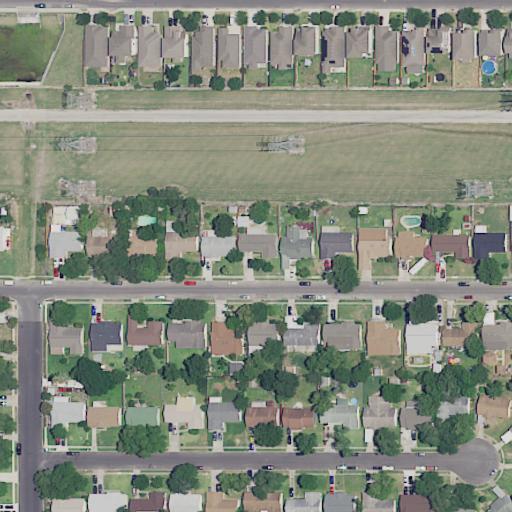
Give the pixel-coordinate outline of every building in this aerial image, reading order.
[(86,66),(109,67),(110,26),(87,26),(86,66)] [(153,26),(139,26),(140,66),(162,66),(161,31),(153,32),(153,26)] [(214,26),(200,26),(200,34),(192,34),(192,72),(203,72),(203,66),(214,66),(214,26)] [(319,26),(297,27),(298,56),(320,55),(319,26)] [(391,26),(377,26),(377,71),(399,71),(399,31),(391,30),(391,26)] [(135,27),(113,27),(113,56),(118,56),(118,62),(125,62),(125,56),(135,56),(135,27)] [(240,68),(240,35),(230,35),(230,28),(219,27),(219,60),(224,60),(223,68),(240,68)] [(245,67),(259,66),(259,63),(268,63),(267,27),(244,27),(245,67)] [(294,27),(279,27),(279,32),(272,31),(271,64),(280,64),(280,67),(294,67),(294,27)] [(324,27),(324,66),(346,67),(347,28),(324,27)] [(188,58),(188,37),(183,37),(183,28),(166,28),(165,57),(188,58)] [(350,30),(350,57),(373,56),(373,29),(350,30)] [(403,66),(409,66),(409,72),(425,73),(425,29),(403,29),(403,66)] [(429,53),(452,53),(452,29),(429,29),(429,53)] [(505,55),(505,29),(482,30),(482,56),(505,55)] [(479,60),(478,31),(455,32),(456,61),(479,60)] [(198,252),(198,232),(178,232),(178,221),(167,220),(166,257),(182,258),(182,251),(198,252)] [(487,232),(487,226),(476,225),(475,259),(490,259),(490,252),(506,252),(506,233),(487,232)] [(240,252),(263,252),(263,258),(277,258),(277,234),(266,234),(266,226),(248,226),(248,234),(240,234),(240,252)] [(314,258),(313,237),(308,237),(308,226),(288,227),(288,237),(283,237),(283,268),(291,268),(290,258),(314,258)] [(340,226),(323,226),(322,258),(337,258),(337,252),(353,252),(353,233),(339,233),(340,226)] [(387,228),(360,228),(360,270),(372,270),(372,258),(392,258),(391,237),(387,237),(387,228)] [(160,237),(148,236),(148,229),(132,229),(131,256),(159,257),(160,237)] [(234,237),(220,237),(220,230),(205,231),(205,257),(235,257),(234,237)] [(83,232),(52,231),(51,257),(66,258),(66,251),(83,251),(83,232)] [(397,258),(428,258),(428,237),(414,237),(414,231),(397,231),(397,258)] [(471,235),(434,234),(434,252),(456,252),(455,258),(471,259),(471,235)] [(88,256),(115,257),(116,236),(89,235),(88,256)] [(52,348),(71,348),(71,354),(83,354),(82,328),(68,328),(68,307),(51,307),(52,348)] [(511,348),(511,322),(495,323),(495,312),(485,313),(485,323),(483,323),(484,350),(511,348)] [(129,345),(163,346),(164,322),(148,321),(148,328),(138,328),(139,315),(129,314),(129,345)] [(286,345),(320,346),(320,322),(295,322),(295,316),(286,316),(286,345)] [(122,322),(92,322),(93,351),(122,350),(122,322)] [(170,322),(170,341),(177,341),(177,348),(206,348),(206,322),(170,322)] [(213,354),(244,354),(244,329),(229,329),(229,322),(213,322),(213,354)] [(326,348),(361,349),(362,323),(327,322),(326,348)] [(444,346),(478,346),(478,322),(463,322),(463,329),(444,329),(444,346)] [(280,323),(251,323),(250,353),(261,353),(261,345),(280,346),(280,323)] [(400,328),(386,329),(386,323),(369,323),(369,355),(401,354),(400,328)] [(408,323),(408,353),(437,353),(437,323),(408,323)] [(469,396),(450,396),(450,391),(438,391),(438,422),(453,422),(453,417),(469,417),(469,396)] [(511,397),(480,395),(479,416),(510,418),(511,397)] [(187,422),(187,428),(203,429),(203,405),(194,405),(194,397),(178,396),(178,405),(166,405),(165,422),(187,422)] [(241,402),(221,402),(221,397),(210,396),(209,429),(224,429),(224,422),(241,423),(241,402)] [(365,428),(394,428),(394,396),(370,397),(370,407),(365,407),(365,428)] [(85,402),(70,402),(69,397),(54,397),(54,428),(68,428),(68,422),(86,422),(85,402)] [(322,422),(345,423),(345,429),(359,430),(359,405),(348,405),(348,398),(338,398),(338,405),(322,405),(322,422)] [(121,427),(120,406),(106,407),(106,401),(90,401),(90,427),(121,427)] [(279,427),(279,407),(266,407),(266,401),(248,401),(249,427),(279,427)] [(403,429),(433,429),(433,407),(422,407),(422,401),(403,402),(403,429)] [(159,407),(127,407),(128,428),(159,427),(159,407)] [(285,429),(316,428),(316,407),(284,408),(285,429)] [(245,492),(245,511),(282,511),(282,491),(245,492)] [(150,498),(131,499),(131,511),(165,511),(166,492),(150,492),(150,498)] [(238,511),(239,499),(225,499),(225,492),(207,493),(207,511),(238,511)] [(321,511),(321,492),(306,492),(306,499),(287,499),(286,511),(321,511)] [(85,511),(86,499),(73,499),(73,493),(54,493),(53,511),(85,511)] [(90,511),(105,511),(104,511),(126,511),(127,493),(90,493),(90,511)] [(171,493),(171,511),(201,511),(201,493),(171,493)] [(326,511),(356,511),(356,493),(326,493),(326,511)] [(401,494),(401,511),(438,511),(439,493),(401,494)] [(484,511),(511,511),(511,499),(506,493),(484,511)] [(364,511),(395,511),(396,499),(381,499),(381,494),(364,494),(364,511)] [(475,511),(476,509),(453,508),(453,500),(446,500),(446,511),(475,511)]
